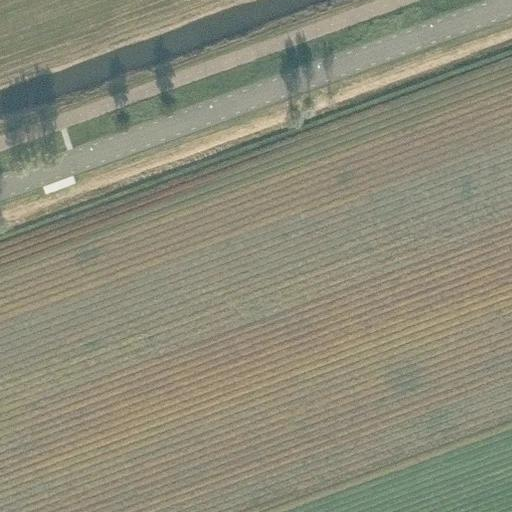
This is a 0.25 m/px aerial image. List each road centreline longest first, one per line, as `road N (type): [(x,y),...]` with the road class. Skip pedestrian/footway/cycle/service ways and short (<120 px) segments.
road 1 (track): [(0,242),(511,55)]
road 2 (unclassified): [(0,186),(511,3)]
